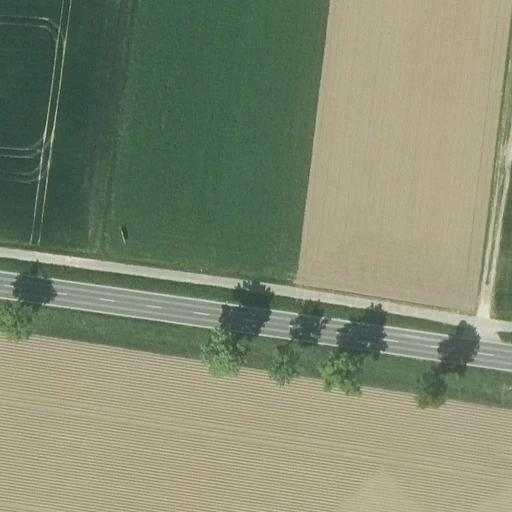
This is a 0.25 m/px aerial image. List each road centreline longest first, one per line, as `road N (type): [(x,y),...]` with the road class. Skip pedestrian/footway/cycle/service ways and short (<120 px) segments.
road 1 (track): [(511,327),(0,254)]
road 2 (secondary): [(511,356),(0,285)]
road 3 (track): [(511,113),(475,350)]
